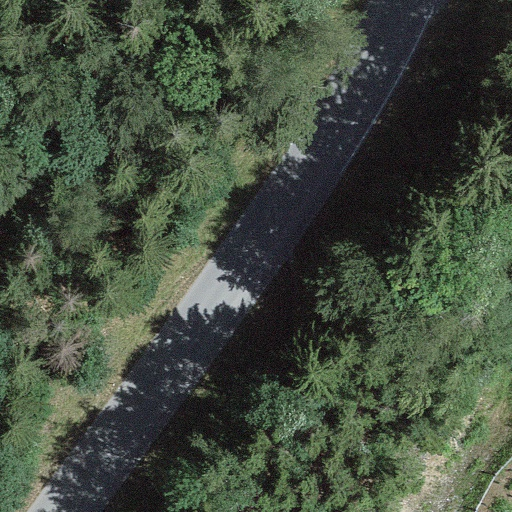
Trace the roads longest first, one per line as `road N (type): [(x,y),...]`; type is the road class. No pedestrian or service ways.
road 1 (tertiary): [(403,0),(324,149),(66,511)]
road 2 (track): [(440,511),(511,386)]
